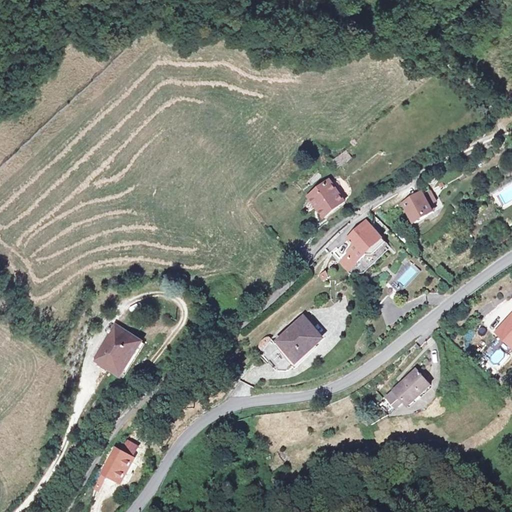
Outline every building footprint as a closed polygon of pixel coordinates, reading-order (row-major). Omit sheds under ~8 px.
[(325,182),(306,200),(324,220),(343,203),(325,182)] [(402,207),(412,226),(431,216),(421,197),(402,207)] [(504,226),(500,229),(504,234),(508,231),(504,226)] [(385,246),(369,229),(356,242),(354,240),(351,243),(350,242),(333,257),(347,273),(353,269),(354,270),(365,260),(366,261),(372,259),(385,246)] [(511,323),(505,318),(487,339),(506,354),(511,346),(511,323)] [(276,342),(261,356),(278,375),(288,377),(313,355),(310,351),(321,340),(305,322),(279,345),(276,342)] [(101,369),(119,335),(115,333),(96,366),(101,369)] [(119,335),(101,369),(123,381),(142,347),(119,335)] [(490,359),(497,367),(507,358),(499,350),(490,359)] [(411,374),(392,395),(403,405),(406,408),(427,388),(411,374)] [(392,395),(386,403),(396,413),(403,405),(392,395)] [(115,493),(121,495),(131,469),(112,461),(101,487),(115,493)]
